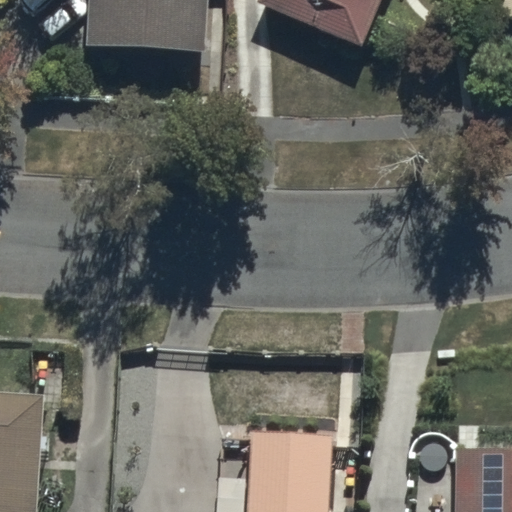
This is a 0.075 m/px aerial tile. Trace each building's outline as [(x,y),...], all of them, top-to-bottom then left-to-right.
[(97,0),(94,64),(212,69),(214,0),(97,0)] [(389,0),(269,0),(262,19),(363,62),(389,0)] [(511,0),(485,0),(490,36),(511,32),(511,0)] [(0,511),(39,511),(46,404),(0,400),(0,511)] [(333,511),(336,451),(256,446),(253,511),(333,511)] [(511,511),(511,462),(456,463),(455,511),(511,511)]
